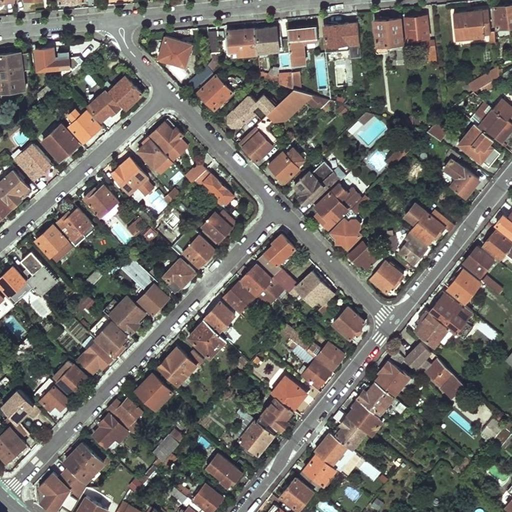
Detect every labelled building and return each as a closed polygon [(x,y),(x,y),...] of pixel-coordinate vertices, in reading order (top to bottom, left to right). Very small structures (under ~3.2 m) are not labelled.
[(498,28),(511,26),(511,5),(511,6),(496,8),(498,28)] [(492,30),(489,8),(477,9),(458,11),(454,16),(456,33),(461,37),(484,34),(484,32),(490,31),(490,33),(491,41),(497,40),(496,30),(492,30)] [(417,14),(406,15),(408,37),(406,37),(407,47),(417,46),(419,43),(418,37),(430,36),(428,13),(417,14)] [(387,42),(404,40),(402,16),(380,19),(375,19),(378,44),(387,42)] [(360,54),(357,21),(340,22),(325,24),(327,44),(346,42),(350,42),(351,55),(360,54)] [(288,27),(291,64),(305,63),(303,37),(318,36),(317,24),(306,25),(288,27)] [(256,26),(256,25),(238,27),(227,28),(229,53),(258,51),(258,50),(256,26)] [(256,26),(258,50),(282,47),(281,31),(278,32),(277,25),(272,25),(256,26)] [(220,62),(218,29),(208,30),(210,52),(212,52),(212,59),(190,81),(195,87),(220,62)] [(182,40),(166,35),(160,57),(169,60),(185,65),(192,43),(182,40)] [(429,48),(437,47),(436,38),(428,39),(429,48)] [(387,42),(378,44),(379,52),(389,50),(387,42)] [(38,69),(71,66),(69,55),(56,57),(56,55),(55,45),(36,47),(38,69)] [(437,47),(429,48),(428,48),(429,60),(438,59),(437,47)] [(0,89),(25,88),(23,69),(32,68),(30,51),(21,52),(21,50),(4,52),(0,52),(0,89)] [(63,79),(66,82),(75,74),(76,75),(86,67),(82,63),(63,79)] [(477,79),(481,87),(501,74),(500,65),(477,79)] [(511,72),(509,69),(502,73),(507,78),(511,75),(511,72)] [(260,75),(273,79),(274,74),(259,70),(260,75)] [(295,86),(302,89),(300,70),(292,71),(293,86),(295,86)] [(293,86),(292,71),(279,72),(280,76),(280,82),(293,86)] [(131,79),(127,74),(111,87),(128,105),(143,91),(131,79)] [(232,91),(215,74),(198,90),(206,98),(215,108),(232,91)] [(39,100),(52,88),(48,84),(37,92),(39,100)] [(262,118),(258,122),(259,123),(240,142),(250,152),(257,159),(273,144),(271,142),(277,137),(266,126),(274,119),(285,119),(306,98),(314,106),(319,100),(324,105),(330,98),(302,89),(295,86),(276,105),(262,118)] [(107,89),(90,104),(104,118),(112,110),(114,112),(121,106),(107,89)] [(270,98),(264,92),(257,99),(263,105),(270,98)] [(247,118),(248,120),(256,112),(262,118),(276,105),(270,98),(263,105),(257,99),(252,94),(249,94),(228,115),(228,122),(230,124),(232,126),(239,126),(247,118)] [(511,126),(511,121),(486,100),(472,118),(477,122),(480,124),(495,137),(502,143),(510,133),(508,131),(511,126)] [(344,102),(338,107),(344,113),(349,108),(344,102)] [(85,140),(102,124),(88,109),(83,113),(77,107),(70,113),(75,119),(71,124),(85,140)] [(375,112),(367,110),(359,118),(364,123),(375,112)] [(413,124),(412,114),(411,114),(403,120),(403,121),(413,124)] [(428,130),(441,139),(447,130),(437,120),(428,130)] [(180,136),(184,133),(183,132),(176,125),(172,128),(166,121),(152,134),(167,149),(165,150),(171,157),(172,159),(188,144),(180,136)] [(43,138),(61,158),(70,151),(68,148),(77,139),(62,122),(43,138)] [(480,124),(477,122),(462,142),(489,163),(500,150),(491,143),(495,139),(495,137),(480,124)] [(165,150),(151,135),(144,141),(146,143),(140,148),(158,168),(171,157),(165,150)] [(291,143),(270,163),(277,170),(285,179),(300,166),(297,163),(304,157),(291,143)] [(400,158),(405,152),(399,147),(394,153),(395,153),(400,158)] [(451,183),(466,195),(478,180),(479,178),(457,160),(461,154),(453,148),(449,155),(453,157),(445,166),(457,176),(451,183)] [(398,176),(411,186),(427,168),(407,151),(397,163),(404,168),(398,176)] [(29,164),(38,156),(35,153),(27,161),(29,164)] [(393,165),(400,158),(395,153),(387,160),(393,165)] [(48,167),(38,156),(29,164),(40,175),(48,167)] [(147,178),(149,176),(133,159),(124,167),(122,164),(113,172),(132,192),(138,187),(147,178)] [(196,179),(208,167),(201,160),(186,174),(193,182),(196,179)] [(310,171),(295,185),(300,189),(303,192),(300,196),(307,203),(311,198),(315,202),(330,188),(339,179),(346,172),(338,165),(334,169),(325,160),(312,172),(310,171)] [(208,167),(196,179),(201,183),(203,181),(210,187),(208,189),(214,196),(217,193),(226,202),(234,194),(227,186),(208,167)] [(0,181),(0,187),(16,204),(33,188),(14,168),(0,181)] [(147,178),(138,187),(144,194),(154,185),(147,178)] [(329,226),(349,206),(361,194),(353,186),(349,190),(339,179),(330,188),(331,189),(316,204),(321,209),(325,213),(320,217),(329,226)] [(101,214),(118,200),(104,183),(95,191),(93,189),(85,196),(101,214)] [(176,200),(182,194),(177,189),(171,194),(176,200)] [(0,217),(12,206),(0,192),(0,217)] [(367,192),(358,201),(363,205),(372,196),(367,192)] [(166,198),(172,204),(176,200),(171,194),(166,198)] [(122,204),(118,200),(101,214),(105,219),(108,219),(122,207),(122,204)] [(357,211),(363,205),(358,201),(352,207),(357,211)] [(456,223),(437,207),(431,213),(416,201),(406,213),(418,223),(414,228),(432,242),(438,234),(440,236),(443,232),(448,227),(451,229),(456,223)] [(75,238),(93,223),(79,207),(69,215),(67,213),(59,219),(75,238)] [(225,210),(206,228),(219,241),(231,229),(233,230),(239,224),(225,210)] [(511,237),(511,238),(511,211),(508,217),(504,214),(501,216),(497,222),(511,234),(511,237)] [(146,224),(139,216),(131,223),(138,230),(146,224)] [(346,217),(330,232),(336,239),(339,241),(344,241),(349,246),(362,233),(358,229),(360,227),(361,222),(356,217),(352,218),(350,220),(346,217)] [(52,255),(68,239),(53,223),(45,230),(47,232),(38,240),(52,255)] [(138,230),(131,223),(128,226),(134,233),(138,230)] [(150,226),(142,233),(149,239),(156,232),(150,226)] [(484,244),(500,257),(511,241),(511,240),(497,228),(488,238),(484,244)] [(285,287),(289,291),(297,282),(279,263),(295,246),(281,232),(273,239),(274,241),(258,257),(273,273),(272,274),(274,276),(285,287)] [(429,246),(412,232),(408,237),(412,240),(402,251),(416,263),(423,254),(429,246)] [(201,264),(216,248),(201,233),(185,249),(201,264)] [(390,247),(395,251),(397,247),(395,233),(388,234),(390,247)] [(379,254),(364,239),(350,252),(356,258),(360,262),(363,259),(368,264),(379,254)] [(480,276),(505,296),(509,291),(483,272),(495,256),(479,243),(470,255),(465,261),(481,274),(480,276)] [(23,271),(41,291),(58,276),(32,248),(22,258),(29,266),(23,271)] [(405,273),(382,254),(369,266),(376,272),(372,277),(388,290),(396,280),(398,282),(404,275),(405,273)] [(183,257),(166,274),(172,280),(176,276),(184,284),(185,285),(187,285),(188,284),(191,281),(191,280),(190,278),(197,271),(183,257)] [(108,270),(112,274),(119,267),(115,262),(108,270)] [(273,277),(258,262),(243,277),(258,293),(258,294),(269,304),(285,287),(274,276),(273,277)] [(0,284),(10,295),(26,280),(13,265),(0,275),(0,284)] [(466,298),(480,280),(463,266),(454,278),(449,285),(466,298)] [(91,287),(103,275),(99,270),(87,282),(91,287)] [(326,300),(334,293),(329,288),(329,287),(325,282),(313,270),(297,287),(313,303),(318,297),(324,303),(326,300)] [(225,296),(240,312),(258,294),(258,293),(242,278),(225,296)] [(160,305),(170,295),(156,282),(141,298),(155,311),(153,313),(158,318),(166,310),(160,305)] [(23,294),(41,319),(52,311),(35,286),(23,294)] [(74,300),(81,294),(76,289),(70,295),(74,300)] [(455,329),(457,330),(473,308),(464,302),(462,304),(446,292),(439,302),(437,300),(434,303),(431,307),(448,321),(447,323),(450,325),(455,329)] [(112,312),(132,331),(140,322),(138,320),(146,311),(129,294),(112,312)] [(84,307),(91,299),(86,295),(79,302),(84,307)] [(221,329),(236,313),(220,297),(211,307),(213,308),(206,315),(221,329)] [(324,303),(319,308),(322,311),(330,304),(326,300),(324,303)] [(356,331),(366,319),(346,303),(342,309),(344,310),(333,323),(351,338),(356,331)] [(447,323),(430,309),(422,318),(425,320),(423,322),(417,329),(435,344),(439,338),(450,325),(447,323)] [(45,324),(48,328),(55,323),(51,319),(45,324)] [(129,334),(113,319),(98,335),(113,350),(129,334)] [(227,338),(207,319),(191,335),(211,354),(227,338)] [(280,328),(299,343),(305,336),(286,321),(280,328)] [(484,323),(480,329),(493,338),(497,333),(484,323)] [(57,324),(50,331),(56,337),(63,330),(57,324)] [(455,329),(450,325),(439,338),(444,342),(452,332),(455,329)] [(113,355),(96,340),(81,355),(94,369),(102,361),(105,363),(113,355)] [(463,380),(440,357),(434,363),(427,356),(433,350),(424,340),(406,357),(406,358),(415,367),(420,363),(427,370),(426,371),(440,385),(439,387),(447,395),(463,380)] [(317,357),(332,369),(340,359),(345,353),(330,341),(320,354),(305,342),(303,346),(311,353),(317,357)] [(303,346),(299,343),(294,350),(306,359),(311,353),(303,346)] [(189,354),(182,347),(172,358),(170,355),(162,364),(181,382),(199,363),(189,354)] [(189,354),(199,363),(204,358),(195,349),(189,354)] [(392,356),(401,364),(406,358),(406,357),(398,349),(392,356)] [(332,369),(317,357),(304,374),(319,386),(326,377),(332,369)] [(89,377),(71,358),(56,375),(74,393),(89,377)] [(377,379),(401,399),(404,396),(398,391),(411,375),(404,369),(403,370),(389,359),(384,366),(382,368),(384,370),(377,379)] [(158,407),(174,390),(157,373),(148,382),(146,380),(138,388),(158,407)] [(227,390),(236,380),(230,375),(222,385),(227,390)] [(277,395),(294,408),(306,393),(307,391),(288,376),(275,392),(277,395)] [(401,399),(377,379),(368,390),(366,388),(365,389),(358,396),(359,397),(378,412),(379,410),(384,413),(392,403),(404,412),(409,405),(401,399)] [(70,398),(56,384),(42,397),(52,407),(58,401),(63,406),(70,398)] [(34,416),(41,408),(20,387),(3,403),(12,413),(17,419),(27,409),(34,416)] [(275,432),(277,434),(288,420),(290,418),(287,416),(294,408),(277,395),(258,418),(275,432)] [(115,399),(109,406),(136,432),(143,424),(137,418),(144,410),(130,396),(124,402),(121,405),(115,399)] [(121,405),(124,402),(118,396),(115,399),(121,405)] [(378,412),(359,397),(355,403),(356,404),(352,409),(350,412),(366,426),(364,427),(368,429),(373,433),(385,419),(378,414),(379,413),(378,412)] [(27,430),(17,419),(12,413),(6,418),(12,425),(20,436),(27,430)] [(129,431),(110,413),(104,419),(106,421),(95,432),(108,445),(117,436),(121,440),(129,431)] [(364,427),(348,413),(338,425),(334,430),(354,446),(368,429),(364,427)] [(495,437),(504,425),(494,417),(483,431),(493,439),(495,437)] [(258,418),(257,418),(240,438),(259,452),(264,446),(275,432),(258,418)] [(0,450),(7,459),(26,443),(20,436),(12,425),(0,434),(0,450)] [(511,431),(504,425),(495,437),(506,447),(511,439),(511,431)] [(338,468),(348,475),(353,469),(344,462),(338,457),(348,445),(349,443),(332,430),(322,442),(316,449),(319,452),(338,468)] [(174,451),(182,442),(170,431),(153,450),(161,457),(165,460),(172,453),(174,451)] [(88,480),(105,462),(84,441),(73,453),(76,456),(70,463),(88,480)] [(344,462),(354,449),(348,445),(338,457),(344,462)] [(243,471),(219,451),(208,465),(223,477),(221,479),(229,485),(235,478),(237,480),(239,476),(243,471)] [(301,476),(319,490),(338,468),(319,452),(307,467),(301,476)] [(164,462),(169,467),(177,457),(172,453),(165,460),(164,462)] [(461,474),(473,461),(467,456),(460,464),(458,462),(453,468),(461,474)] [(154,464),(157,469),(164,462),(165,460),(161,457),(154,464)] [(156,470),(157,469),(154,464),(146,474),(150,477),(156,470)] [(56,509),(71,488),(54,471),(41,486),(42,500),(56,509)] [(144,483),(150,477),(146,474),(140,479),(144,483)] [(282,494),(299,508),(314,490),(297,476),(282,494)] [(135,477),(129,485),(135,490),(141,482),(135,477)] [(189,496),(193,500),(195,498),(211,511),(220,500),(224,495),(207,482),(197,495),(178,480),(175,485),(189,496)] [(189,496),(175,485),(170,491),(184,502),(189,496)] [(142,511),(148,503),(129,492),(119,510),(117,511),(142,511)] [(87,495),(76,511),(107,511),(110,508),(87,495)] [(375,497),(371,506),(380,509),(383,501),(375,497)] [(324,501),(319,508),(324,511),(334,511),(336,509),(324,501)]
